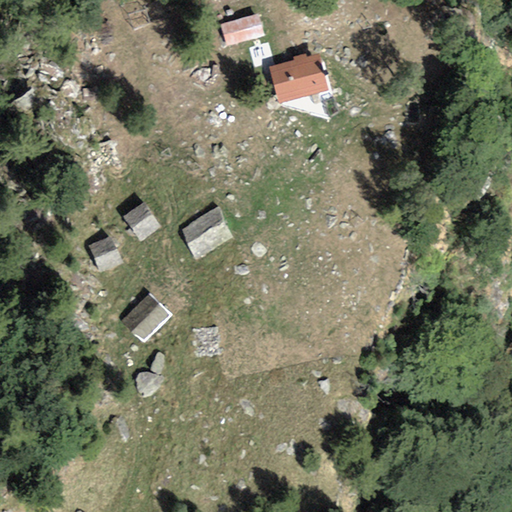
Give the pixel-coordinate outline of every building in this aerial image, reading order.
[(259,15),(217,24),(222,45),(263,36),(259,15)] [(263,44),(223,45),(224,67),(264,65),(263,44)] [(292,58),(266,65),(276,102),(327,88),(317,52),(305,55),(303,51),(291,55),(292,58)] [(161,226),(144,201),(124,214),(140,239),(161,226)] [(232,236),(215,208),(178,230),(195,258),(232,236)] [(111,235),(87,245),(97,272),(121,263),(111,235)] [(172,313),(148,291),(120,322),(144,344),(172,313)]
